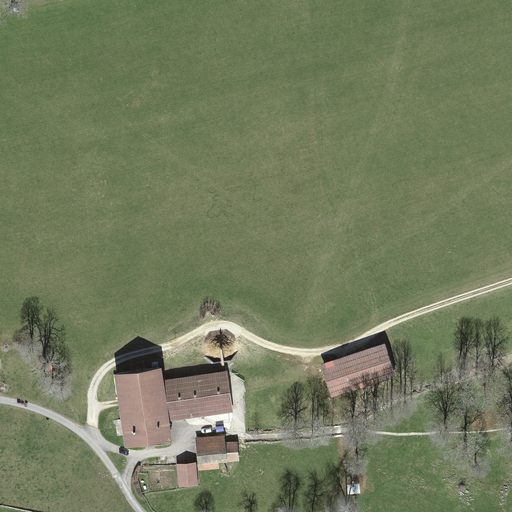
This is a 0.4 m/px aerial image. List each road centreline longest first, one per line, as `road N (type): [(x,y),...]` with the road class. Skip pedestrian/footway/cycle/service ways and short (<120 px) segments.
road 1 (track): [(511,279),(327,351),(282,349),(213,324),(125,356),(97,376),(91,440)]
road 2 (track): [(377,329),(325,184),(312,0)]
road 3 (track): [(0,399),(40,409),(91,440),(141,511)]
